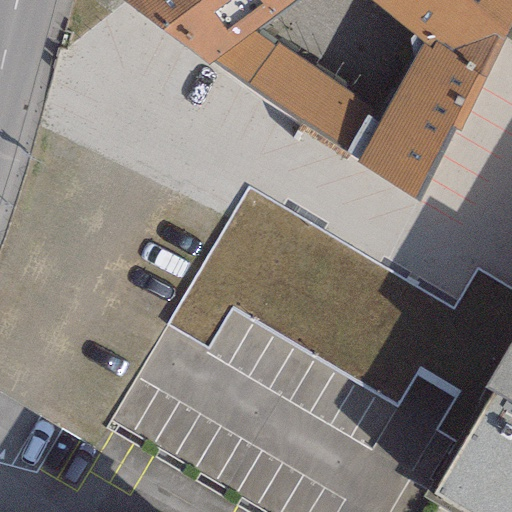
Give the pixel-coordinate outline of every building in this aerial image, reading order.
[(294,0),(119,0),(206,65),(210,62),(252,31),(294,0)] [(511,20),(511,0),(370,0),(422,40),(381,115),(354,165),(416,202),(452,129),(458,130),(511,20)] [(252,31),(210,62),(354,165),(381,115),(275,41),(272,47),(252,31)] [(483,388),(511,339),(511,291),(475,270),(451,310),(246,190),(166,325),(205,349),(231,307),(395,406),(418,367),(457,392),(433,432),(461,449),(494,394),(483,388)] [(511,511),(511,339),(483,388),(494,394),(461,449),(434,495),(463,511),(511,511)]
